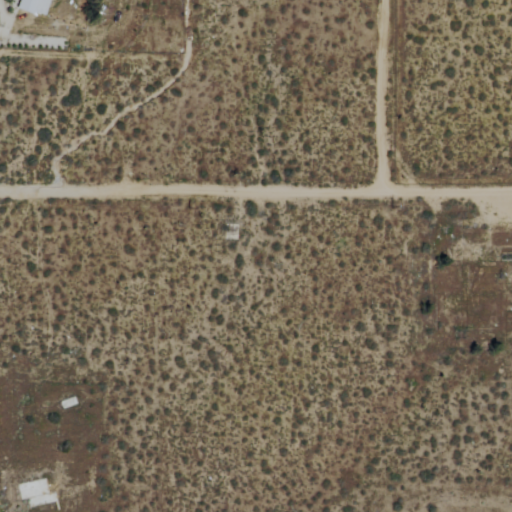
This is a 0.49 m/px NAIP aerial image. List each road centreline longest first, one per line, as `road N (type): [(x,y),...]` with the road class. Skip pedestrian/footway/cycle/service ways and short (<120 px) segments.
road 1 (residential): [(511,192),(0,191)]
road 2 (residential): [(381,191),(386,0)]
